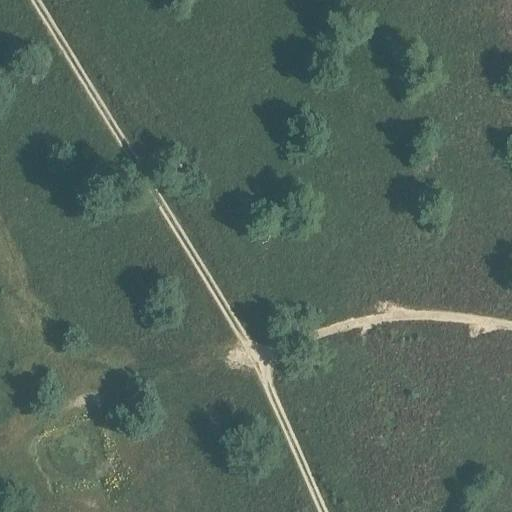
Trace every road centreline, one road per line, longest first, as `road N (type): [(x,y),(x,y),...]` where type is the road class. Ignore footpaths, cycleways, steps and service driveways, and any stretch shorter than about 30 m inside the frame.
road 1 (track): [(23,0),(242,345)]
road 2 (track): [(511,333),(375,319),(242,345)]
road 3 (track): [(242,345),(318,511)]
